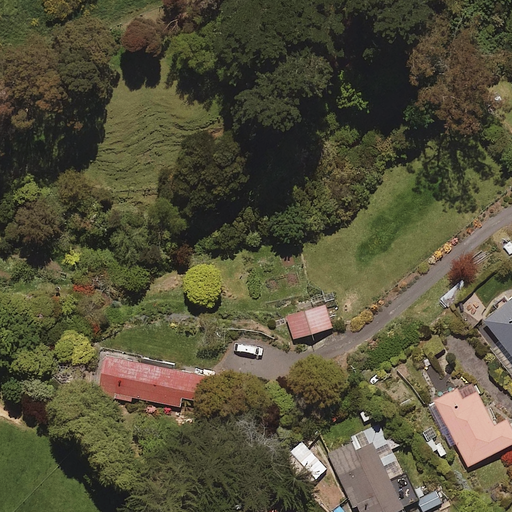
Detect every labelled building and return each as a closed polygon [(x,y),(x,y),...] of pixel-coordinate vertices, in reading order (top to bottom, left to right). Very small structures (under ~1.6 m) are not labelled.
[(472,289),(462,278),(439,298),(449,309),(472,289)] [(511,290),(480,316),(511,356),(511,290)] [(292,334),(330,324),(326,310),(336,306),(333,294),(285,308),(292,334)] [(144,349),(104,341),(99,367),(103,368),(99,389),(131,396),(132,392),(181,403),(184,391),(199,394),(204,369),(142,355),(144,349)] [(493,420),(470,377),(433,397),(467,461),(511,437),(511,426),(505,413),(493,420)] [(381,441),(372,424),(324,449),(357,511),(407,511),(403,503),(416,496),(386,438),(381,441)]
